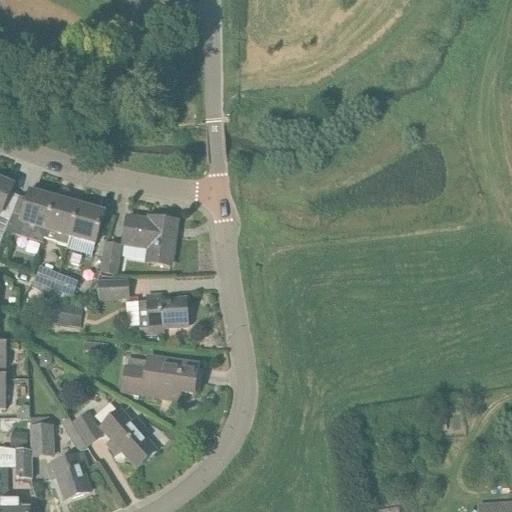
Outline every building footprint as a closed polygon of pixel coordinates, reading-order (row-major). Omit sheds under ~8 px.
[(0,242),(3,234),(11,217),(19,199),(10,195),(13,188),(0,182),(0,247),(2,243),(0,242)] [(47,232),(55,201),(30,194),(28,202),(19,199),(3,234),(43,245),(44,240),(47,232)] [(68,247),(79,208),(55,201),(47,232),(44,240),(68,247)] [(95,245),(98,234),(104,215),(79,208),(68,247),(93,253),(95,245)] [(146,262),(150,264),(170,267),(174,237),(170,236),(172,224),(150,220),(149,223),(128,220),(124,248),(147,251),(146,262)] [(2,243),(0,247),(0,263),(4,265),(12,248),(2,243)] [(121,249),(106,245),(101,276),(116,278),(121,249)] [(59,279),(59,277),(40,270),(33,289),(51,296),(59,279)] [(59,279),(51,296),(70,303),(77,284),(59,277),(59,279)] [(100,301),(128,299),(127,283),(99,285),(100,301)] [(138,304),(140,336),(162,335),(162,329),(187,328),(185,301),(161,303),(160,298),(148,298),(148,303),(138,304)] [(57,322),(56,326),(80,330),(84,308),(60,304),(60,308),(59,308),(51,306),(48,320),(57,322)] [(32,324),(32,316),(33,307),(24,307),(24,316),(24,325),(32,324)] [(83,352),(107,353),(107,346),(84,344),(83,352)] [(53,365),(53,359),(41,357),(39,369),(46,370),(53,365)] [(198,367),(179,364),(145,358),(144,363),(128,361),(127,367),(126,367),(122,392),(150,398),(169,401),(171,392),(194,396),(198,367)] [(29,420),(29,408),(22,408),(17,414),(17,421),(29,420)] [(88,415),(72,424),(71,425),(73,428),(87,449),(98,441),(99,443),(105,438),(109,443),(105,447),(113,457),(120,451),(137,470),(156,453),(140,435),(144,431),(136,422),(133,424),(121,412),(99,431),(88,415)] [(30,420),(30,428),(49,427),(49,418),(30,420)] [(61,424),(66,432),(73,428),(71,425),(68,420),(61,424)] [(30,461),(33,461),(52,459),(54,459),(55,453),(54,427),(49,427),(30,428),(31,453),(30,452),(30,461)] [(87,449),(73,428),(66,432),(80,453),(87,449)] [(10,446),(27,448),(28,434),(11,433),(10,446)] [(15,452),(15,469),(16,482),(30,481),(30,461),(30,452),(15,451),(15,452)] [(51,482),(58,480),(65,502),(90,493),(83,472),(88,470),(84,457),(47,468),(51,482)] [(8,499),(8,470),(0,469),(0,511),(29,511),(30,510),(19,510),(19,499),(8,499)] [(511,511),(511,503),(466,507),(466,511),(511,511)]
